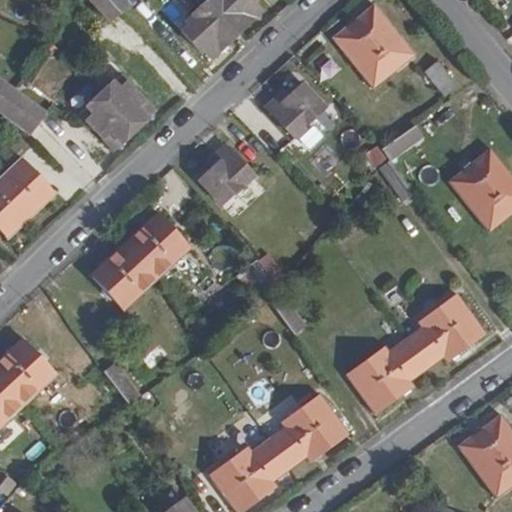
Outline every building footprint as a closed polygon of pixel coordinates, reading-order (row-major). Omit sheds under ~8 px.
[(119,33),(129,24),(105,0),(96,0),(92,3),(119,33)] [(105,0),(129,24),(139,14),(125,0),(105,0)] [(125,0),(139,14),(150,5),(144,0),(125,0)] [(226,0),(205,0),(198,8),(192,13),(211,33),(219,27),(233,37),(238,32),(226,20),(236,10),(226,0)] [(226,20),(238,32),(261,11),(254,3),(256,0),(255,0),(226,0),(236,10),(226,20)] [(373,5),(332,36),(373,86),(414,55),(373,5)] [(211,57),(229,40),(233,37),(219,27),(211,33),(192,13),(185,19),(189,24),(182,30),(201,51),(204,48),(211,57)] [(441,62),(428,73),(446,99),(460,88),(441,62)] [(303,127),(334,99),(310,74),(295,85),(291,80),(274,97),(303,127)] [(98,95),(132,131),(154,111),(119,75),(98,95)] [(0,98),(5,102),(11,93),(0,85),(0,98)] [(5,102),(35,124),(42,116),(11,93),(5,102)] [(113,148),(132,131),(98,95),(78,113),(113,148)] [(28,134),(35,124),(5,102),(1,107),(28,134)] [(0,117),(26,136),(28,134),(1,107),(0,107),(0,117)] [(417,128),(384,147),(392,160),(424,142),(417,128)] [(233,136),(216,152),(221,157),(205,171),(229,197),(261,166),(233,136)] [(324,144),(307,162),(325,178),(341,159),(324,144)] [(511,175),(490,148),(448,181),(487,231),(511,211),(511,175)] [(22,159),(0,179),(0,230),(7,238),(55,193),(22,159)] [(399,204),(413,196),(393,162),(379,170),(399,204)] [(155,213),(121,245),(154,280),(189,247),(155,213)] [(154,280),(121,245),(91,273),(124,308),(154,280)] [(421,327),(404,340),(425,369),(442,356),(446,360),(483,333),(455,295),(418,322),(421,327)] [(288,301),(277,310),(294,332),(305,324),(288,301)] [(23,338),(0,359),(0,384),(20,407),(54,375),(23,338)] [(425,369),(404,340),(387,351),(384,347),(347,373),(375,412),(412,386),(409,380),(425,369)] [(119,361),(105,369),(124,405),(138,397),(119,361)] [(0,424),(20,407),(0,384),(0,424)] [(283,427),(264,440),(286,470),(306,456),(309,460),(347,433),(319,394),(280,422),(283,427)] [(511,431),(501,416),(459,446),(496,498),(511,486),(511,431)] [(286,470),(264,440),(250,450),(248,447),(209,475),(235,511),(238,511),(275,485),(272,481),(286,470)] [(458,511),(446,493),(442,488),(441,488),(420,503),(427,511),(458,511)]
